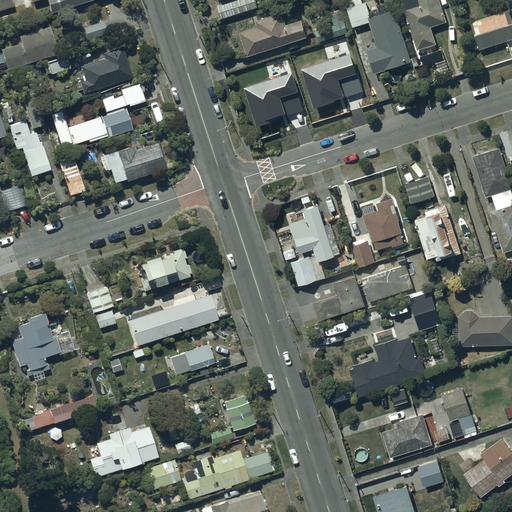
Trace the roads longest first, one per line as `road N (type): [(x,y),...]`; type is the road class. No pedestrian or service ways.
road 1 (tertiary): [(223,184),(329,511)]
road 2 (residential): [(511,93),(223,184)]
road 3 (residential): [(223,184),(0,256)]
road 4 (tertiary): [(164,0),(223,184)]
